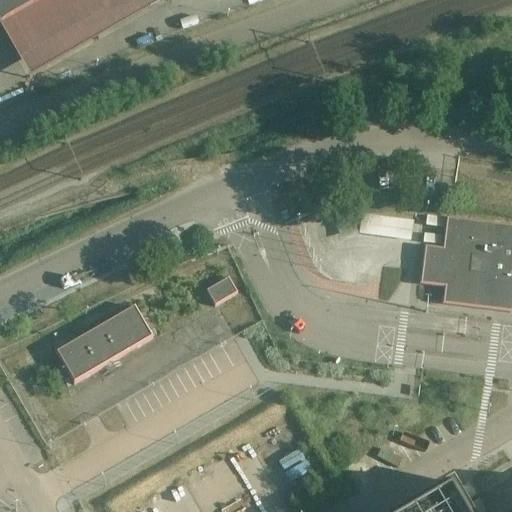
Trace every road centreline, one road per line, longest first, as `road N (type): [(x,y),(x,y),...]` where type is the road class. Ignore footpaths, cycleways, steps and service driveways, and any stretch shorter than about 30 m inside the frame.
road 1 (unclassified): [(0,300),(226,190),(374,135),(511,155)]
road 2 (unclassified): [(344,0),(0,129)]
road 3 (unknown): [(243,183),(279,291),(304,315),(388,342),(511,353)]
road 4 (unknown): [(380,511),(511,441)]
